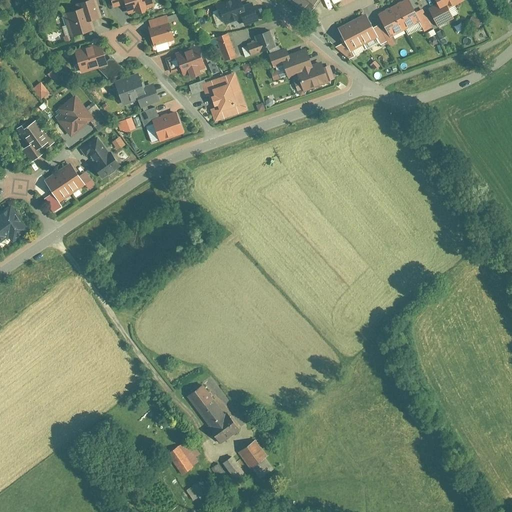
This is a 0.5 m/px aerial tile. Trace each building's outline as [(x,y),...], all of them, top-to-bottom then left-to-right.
[(110,0),(113,8),(126,4),(129,15),(153,8),(150,0),(110,0)] [(240,0),(229,0),(214,5),(221,23),(246,14),(240,0)] [(288,0),(287,2),(308,17),(320,0),(288,0)] [(435,0),(440,10),(461,0),(435,0)] [(81,11),(64,17),(72,40),(90,34),(88,27),(100,23),(94,1),(79,6),(81,11)] [(419,26),(408,2),(377,16),(389,41),(419,26)] [(376,35),(366,15),(340,29),(350,48),(376,35)] [(167,18),(147,24),(156,48),(175,43),(167,18)] [(270,34),(254,37),(259,54),(274,50),(270,34)] [(229,36),(215,39),(222,63),(236,59),(229,36)] [(101,46),(74,54),(80,73),(106,65),(101,46)] [(199,51),(173,59),(180,77),(204,69),(199,51)] [(287,51),(268,56),(271,69),(282,65),(288,81),(298,78),(303,91),(332,81),(326,64),(312,68),(306,51),(288,56),(287,51)] [(57,67),(32,86),(42,98),(67,79),(57,67)] [(248,113),(235,75),(202,86),(215,123),(248,113)] [(138,78),(114,86),(121,106),(137,101),(140,109),(159,102),(152,86),(142,89),(138,78)] [(93,117),(75,99),(58,112),(64,118),(58,123),(70,138),(93,117)] [(177,115),(152,123),(158,143),(183,136),(177,115)] [(35,122),(19,129),(32,155),(47,147),(35,122)] [(100,146),(88,153),(96,166),(92,169),(100,181),(120,167),(112,155),(108,158),(100,146)] [(70,166),(43,182),(58,204),(84,187),(70,166)] [(154,193),(131,207),(137,216),(160,202),(154,193)] [(0,243),(8,238),(13,244),(30,233),(11,205),(0,212),(0,243)] [(202,386),(188,396),(210,425),(224,415),(202,386)] [(239,429),(227,413),(224,415),(210,425),(208,427),(220,443),(239,429)] [(252,443),(239,453),(253,469),(265,459),(252,443)] [(179,448),(168,455),(182,476),(193,468),(179,448)] [(230,458),(222,465),(231,476),(239,469),(230,458)] [(202,482),(193,488),(202,501),(211,494),(202,482)]
